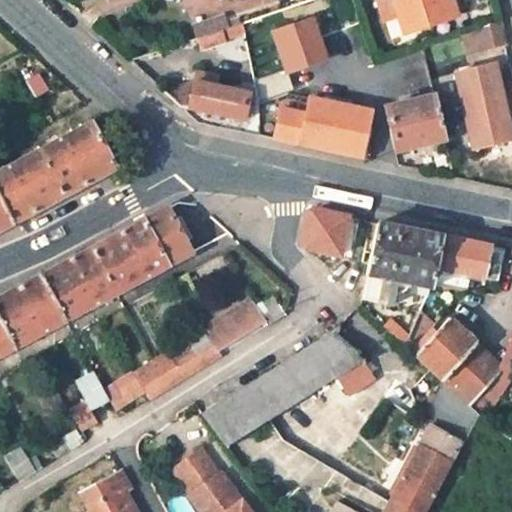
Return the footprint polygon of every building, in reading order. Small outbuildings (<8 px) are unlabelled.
[(379,0),(376,1),(383,21),(397,17),(403,34),(455,17),(450,2),(445,3),(444,0),(379,0)] [(275,75),(322,59),(305,13),(259,30),(275,75)] [(224,14),(192,24),(197,37),(221,29),(228,26),(224,14)] [(502,43),(497,22),(475,30),(469,32),(473,51),(502,43)] [(221,29),(197,37),(200,47),(224,39),(221,29)] [(454,73),(462,111),(511,99),(511,85),(498,89),(492,64),(454,73)] [(257,77),(261,96),(286,91),(282,72),(257,77)] [(163,91),(177,104),(240,119),(246,95),(192,80),(163,91)] [(272,104),(265,143),(357,159),(365,107),(295,95),(292,108),(272,104)] [(395,152),(444,139),(441,126),(434,97),(385,110),(395,152)] [(511,99),(462,111),(471,149),(510,140),(504,115),(511,113),(511,99)] [(61,194),(73,188),(114,168),(90,126),(38,153),(61,194)] [(38,153),(0,173),(0,202),(11,222),(61,194),(38,153)] [(0,202),(0,227),(11,222),(0,202)] [(167,205),(107,237),(89,247),(115,293),(192,252),(167,205)] [(299,242),(307,249),(338,254),(346,219),(307,211),(299,242)] [(433,268),(439,238),(375,225),(365,274),(381,277),(376,302),(392,306),(398,282),(429,288),(433,268)] [(439,238),(433,268),(496,280),(504,250),(439,238)] [(64,320),(115,293),(89,247),(38,275),(64,320)] [(38,275),(0,295),(0,320),(14,347),(64,320),(38,275)] [(264,322),(267,326),(285,315),(279,304),(260,315),(250,298),(201,328),(212,346),(215,352),(264,322)] [(401,343),(409,350),(436,321),(417,311),(405,334),(401,343)] [(409,350),(442,381),(476,412),(488,423),(511,393),(511,376),(500,364),(444,313),(436,321),(409,350)] [(199,413),(222,444),(359,360),(349,343),(355,339),(343,318),(331,331),(199,413)] [(405,334),(389,319),(382,326),(401,343),(405,334)] [(0,320),(0,354),(14,347),(0,320)] [(511,376),(511,336),(500,364),(511,376)] [(201,366),(218,356),(215,352),(212,346),(195,356),(201,366)] [(163,353),(152,360),(167,387),(201,366),(195,356),(173,370),(163,353)] [(136,405),(167,387),(152,360),(134,372),(142,388),(131,396),(136,405)] [(108,402),(92,372),(74,382),(90,412),(108,402)] [(412,511),(476,412),(442,381),(423,418),(429,423),(381,511),(357,511),(334,502),(329,511),(412,511)] [(104,412),(93,419),(99,429),(110,422),(104,412)] [(57,455),(79,441),(74,431),(51,445),(57,455)] [(247,511),(217,470),(215,472),(196,447),(172,464),(190,490),(186,493),(199,511),(247,511)] [(16,480),(40,465),(34,455),(10,470),(16,480)] [(128,511),(119,492),(128,487),(118,470),(79,492),(89,511),(128,511)]
